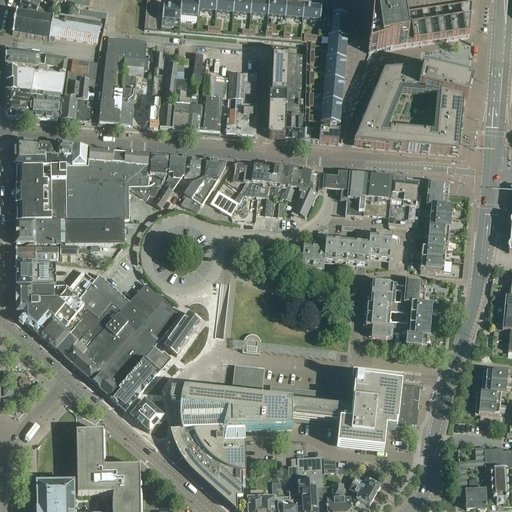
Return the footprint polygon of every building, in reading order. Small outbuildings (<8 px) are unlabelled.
[(41,0),(22,0),(19,6),(31,11),(30,13),(46,15),(48,12),(39,8),(42,1),(41,0)] [(41,0),(56,9),(58,5),(61,5),(62,3),(64,5),(66,2),(73,7),(89,9),(90,1),(90,0),(41,0)] [(146,0),(143,33),(306,47),(304,133),(303,145),(318,146),(338,148),(339,136),(341,136),(344,136),(369,58),(375,56),(381,55),(391,51),(391,50),(399,49),(469,39),(470,18),(472,0),(146,0)] [(54,40),(97,47),(100,25),(65,19),(64,23),(53,21),(16,14),(12,37),(49,43),(53,44),(54,40)] [(108,40),(106,57),(125,59),(124,62),(144,63),(144,61),(146,44),(108,40)] [(30,70),(30,71),(65,76),(67,62),(5,53),(5,67),(30,70)] [(288,57),(288,56),(274,55),(273,55),(273,56),(271,56),(271,58),(270,58),(270,59),(269,97),(267,137),(267,138),(267,139),(268,139),(268,140),(269,140),(269,141),(270,141),(271,141),(279,142),(284,142),(285,116),(288,61),(288,57)] [(100,105),(98,127),(118,128),(122,78),(136,79),(142,80),(143,73),(144,63),(124,62),(125,59),(106,57),(105,64),(104,76),(103,76),(102,76),(104,77),(104,79),(103,80),(103,79),(102,79),(103,80),(103,82),(102,82),(103,84),(102,90),(102,96),(101,102),(101,105),(100,105)] [(287,97),(286,112),(286,116),(285,116),(284,142),(303,144),(303,123),(303,95),(304,95),(305,58),(288,57),(288,61),(287,97)] [(189,134),(199,135),(203,102),(201,102),(201,99),(200,99),(202,83),(203,83),(201,80),(202,59),(195,58),(190,109),(199,109),(199,111),(198,111),(197,115),(198,115),(198,116),(191,115),(189,134)] [(175,94),(172,133),(187,134),(189,116),(183,116),(183,108),(184,109),(186,83),(182,83),(184,61),(179,60),(177,74),(176,74),(176,82),(175,82),(174,94),(175,94)] [(60,124),(74,125),(77,102),(78,102),(80,81),(95,83),(97,66),(72,63),(70,75),(67,75),(64,102),(62,102),(60,124)] [(159,132),(172,133),(175,94),(174,94),(175,82),(177,66),(168,64),(164,101),(162,101),(159,132)] [(7,83),(7,93),(40,97),(40,95),(60,98),(62,98),(64,83),(65,76),(30,71),(30,72),(5,69),(5,83),(7,83)] [(422,73),(383,76),(354,146),(353,149),(365,150),(458,158),(463,104),(466,105),(471,85),(465,83),(444,78),(436,76),(436,77),(422,74),(422,73)] [(229,81),(205,80),(204,100),(222,101),(222,102),(228,102),(226,137),(255,140),(256,109),(257,76),(243,76),(243,77),(230,76),(229,81)] [(122,78),(118,128),(119,128),(131,130),(136,79),(122,78)] [(153,79),(149,131),(157,132),(162,79),(155,79),(153,79)] [(77,102),(74,125),(90,126),(92,106),(92,101),(90,101),(90,102),(87,102),(88,89),(94,90),(95,83),(80,81),(78,102),(77,102)] [(8,120),(28,121),(30,101),(40,101),(40,97),(7,93),(5,93),(5,117),(8,120)] [(30,101),(28,121),(57,124),(60,98),(40,95),(40,97),(40,101),(30,101)] [(222,102),(222,101),(204,100),(203,100),(203,102),(199,135),(219,137),(222,102)] [(17,207),(17,225),(124,224),(124,223),(129,223),(129,190),(143,201),(146,196),(148,191),(149,179),(147,179),(148,158),(136,157),(136,156),(125,155),(125,156),(113,155),(113,154),(101,153),(101,154),(89,153),(88,168),(88,159),(86,159),(87,152),(18,144),(18,143),(14,146),(14,147),(15,166),(32,166),(43,166),(43,170),(41,170),(41,172),(16,172),(16,188),(15,188),(15,207),(17,207)] [(168,159),(151,158),(149,179),(148,191),(158,191),(159,191),(160,192),(166,178),(168,159)] [(183,179),(185,161),(170,160),(168,180),(170,181),(165,189),(172,193),(180,182),(182,179),(183,179)] [(201,163),(185,161),(183,179),(184,179),(183,180),(195,181),(199,180),(201,163)] [(226,165),(203,163),(202,181),(191,187),(184,197),(191,202),(185,211),(196,216),(201,209),(218,183),(225,168),(226,165)] [(242,193),(245,195),(251,185),(253,168),(237,166),(237,169),(234,169),(234,171),(235,171),(233,184),(246,186),(242,193)] [(245,195),(243,198),(256,200),(260,187),(263,168),(253,168),(251,185),(245,195)] [(260,187),(256,200),(266,201),(270,187),(270,188),(270,187),(267,187),(270,169),(263,168),(260,187)] [(281,170),(270,169),(267,187),(270,187),(270,188),(274,188),(278,188),(279,188),(281,170)] [(282,202),(285,203),(290,190),(292,171),(282,170),(280,189),(286,190),(284,195),(282,195),(279,203),(281,203),(282,202)] [(294,191),(299,191),(301,191),(302,172),(292,171),(290,190),(285,203),(289,204),(294,191)] [(322,193),(323,180),(324,178),(319,177),(319,181),(313,180),(314,173),(302,172),(301,191),(299,191),(299,195),(302,195),(293,216),(304,221),(311,207),(312,208),(317,197),(317,196),(317,194),(322,194),(322,193)] [(340,203),(346,204),(348,177),(337,176),(337,181),(330,180),(323,180),(322,193),(329,193),(341,194),(340,203)] [(363,221),(363,218),(366,178),(348,177),(346,204),(344,219),(363,221)] [(363,218),(388,221),(391,181),(366,178),(363,218)] [(388,228),(388,230),(389,232),(407,234),(408,232),(409,230),(416,230),(418,229),(418,221),(417,219),(414,219),(415,211),(418,211),(419,210),(420,199),(419,197),(418,197),(419,187),(417,187),(417,186),(410,185),(410,182),(391,181),(388,221),(387,228),(388,228)] [(446,210),(446,209),(447,200),(449,201),(449,198),(447,197),(448,188),(428,186),(425,208),(430,209),(430,208),(446,210)] [(153,207),(160,212),(172,194),(172,193),(165,189),(153,207)] [(146,196),(149,197),(154,200),(159,191),(158,191),(148,191),(146,196)] [(242,193),(234,204),(238,207),(243,198),(245,195),(242,193)] [(218,194),(210,207),(220,213),(225,216),(230,219),(238,207),(234,204),(218,194)] [(265,219),(272,219),(273,203),(266,203),(265,219)] [(428,230),(449,232),(450,222),(452,222),(452,220),(450,220),(451,210),(446,209),(446,210),(430,208),(430,209),(430,213),(425,212),(424,216),(430,217),(428,230)] [(124,224),(17,225),(15,225),(16,247),(56,247),(56,249),(60,248),(124,248),(124,224)] [(428,238),(426,251),(445,253),(447,254),(448,244),(450,244),(450,241),(448,241),(449,232),(428,230),(428,233),(424,233),(422,235),(422,238),(428,238)] [(302,259),(302,264),(301,273),(323,275),(324,264),(361,268),(367,268),(368,261),(389,263),(393,263),(395,245),(396,245),(396,242),(388,241),(381,241),(369,240),(368,247),(330,244),(325,243),(325,245),(325,251),(312,250),(307,249),(303,249),(302,259)] [(60,256),(75,257),(77,257),(77,249),(74,249),(60,248),(60,256)] [(415,255),(415,256),(415,259),(420,259),(419,272),(420,273),(420,277),(434,278),(434,274),(443,275),(445,253),(426,251),(421,250),(421,254),(417,254),(415,255)] [(40,263),(40,265),(40,266),(45,266),(45,263),(58,263),(58,251),(15,252),(16,264),(40,263)] [(40,266),(40,265),(16,266),(16,288),(56,287),(55,266),(45,266),(40,266)] [(94,285),(83,275),(69,292),(66,289),(16,290),(16,315),(22,315),(22,324),(32,333),(32,332),(37,337),(52,320),(59,327),(79,304),(94,285)] [(52,320),(37,337),(72,368),(87,353),(86,352),(129,305),(99,279),(94,285),(79,304),(59,327),(52,320)] [(372,330),(371,340),(386,342),(392,342),(393,331),(386,330),(388,310),(391,310),(392,299),(392,296),(393,289),(393,283),(385,282),(385,287),(372,286),(370,307),(367,307),(365,329),(372,330)] [(403,305),(411,306),(424,307),(426,285),(405,283),(403,305)] [(152,368),(164,354),(156,348),(180,318),(174,312),(173,313),(145,288),(129,305),(86,352),(87,353),(72,368),(91,384),(90,384),(99,392),(110,401),(125,414),(138,399),(138,398),(160,374),(152,368)] [(411,306),(409,328),(430,329),(432,307),(424,307),(411,306)] [(511,311),(504,311),(503,321),(511,322),(511,311)] [(176,331),(163,350),(176,359),(201,325),(188,316),(183,322),(176,331)] [(180,320),(173,329),(176,331),(183,322),(180,320)] [(502,332),(510,333),(511,332),(511,322),(503,321),(502,332)] [(430,329),(409,328),(408,335),(408,338),(406,338),(405,349),(426,351),(427,340),(429,340),(430,329)] [(191,338),(183,393),(170,392),(169,405),(171,405),(171,407),(180,408),(180,410),(179,411),(179,412),(179,413),(179,414),(179,415),(179,416),(179,417),(179,418),(179,419),(179,420),(179,421),(179,422),(179,423),(179,424),(180,425),(180,426),(180,427),(180,428),(180,429),(180,430),(180,431),(181,432),(181,433),(181,434),(171,434),(172,435),(172,437),(173,439),(173,440),(174,442),(174,443),(175,445),(176,447),(176,448),(177,450),(178,451),(178,453),(179,455),(180,456),(181,458),(182,459),(183,461),(184,462),(185,463),(186,465),(187,466),(188,468),(189,469),(190,470),(191,471),(192,473),(193,474),(195,475),(196,476),(197,478),(209,488),(209,487),(210,488),(210,487),(236,510),(236,511),(236,501),(242,501),(242,499),(242,478),(245,478),(244,446),(244,434),(253,434),(287,433),(291,433),(291,431),(291,424),(340,430),(338,449),(382,454),(384,432),(395,433),(396,426),(411,428),(414,400),(415,400),(416,400),(416,399),(416,398),(417,398),(416,397),(416,396),(416,395),(415,395),(414,395),(415,389),(354,383),(353,398),(349,398),(354,356),(348,355),(260,345),(260,344),(260,343),(260,342),(259,341),(258,340),(257,339),(256,338),(255,338),(254,337),(253,337),(252,337),(251,337),(250,337),(249,337),(249,338),(248,338),(247,338),(247,339),(246,339),(245,340),(245,341),(244,342),(244,343),(229,342),(223,342),(214,341),(191,338)] [(160,374),(171,361),(164,354),(152,368),(160,374)] [(483,374),(481,396),(501,398),(505,399),(505,395),(505,390),(507,377),(506,377),(500,376),(493,375),(487,375),(483,374)] [(19,387),(22,389),(25,389),(28,386),(27,383),(25,380),(21,381),(19,383),(19,387)] [(168,409),(169,393),(162,393),(160,408),(168,409)] [(491,419),(497,420),(499,420),(499,419),(499,416),(499,411),(501,398),(481,396),(477,395),(475,417),(480,418),(485,418),(491,419)] [(130,419),(149,436),(157,427),(158,428),(165,421),(158,415),(154,411),(151,408),(145,403),(144,403),(130,419)] [(87,410),(84,413),(89,418),(92,415),(87,410)] [(103,435),(76,435),(77,480),(77,483),(77,498),(113,497),(113,500),(112,504),(112,507),(112,510),(111,511),(73,511),(73,498),(73,486),(37,486),(37,511),(140,511),(139,470),(103,471),(103,435)] [(476,469),(484,469),(483,453),(483,450),(475,451),(476,469)] [(484,469),(484,473),(491,472),(492,502),(495,502),(496,507),(505,506),(504,501),(507,501),(506,471),(511,470),(511,463),(511,462),(511,454),(503,454),(503,451),(483,453),(484,469)] [(298,498),(302,498),(302,511),(322,511),(321,460),(297,461),(298,498)] [(296,511),(296,503),(292,503),(292,498),(298,498),(297,461),(291,462),(291,470),(288,470),(289,486),(289,495),(289,499),(277,500),(276,511),(296,511)] [(465,470),(468,470),(467,463),(458,464),(459,470),(454,470),(456,501),(465,500),(465,511),(485,511),(485,492),(477,493),(477,483),(469,484),(469,493),(465,493),(465,492),(466,492),(465,470)] [(345,473),(357,474),(358,466),(346,465),(345,473)] [(352,475),(347,484),(375,499),(380,489),(366,482),(365,483),(359,480),(359,478),(352,475)] [(375,499),(347,484),(347,486),(351,488),(349,491),(358,496),(355,501),(369,508),(375,499)] [(343,486),(337,487),(338,511),(351,511),(351,500),(343,500),(343,486)] [(338,511),(337,487),(332,487),(333,501),(326,501),(326,511),(338,511)] [(276,511),(277,500),(273,500),(273,501),(263,501),(263,494),(250,494),(250,502),(247,502),(247,511),(276,511)]
